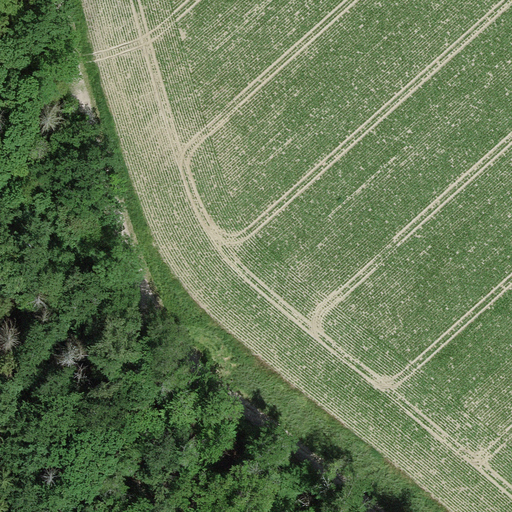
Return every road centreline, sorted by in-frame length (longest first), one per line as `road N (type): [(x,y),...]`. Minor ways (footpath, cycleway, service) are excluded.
road 1 (track): [(195,511),(171,371),(85,116),(56,0)]
road 2 (track): [(0,206),(161,344),(380,511)]
